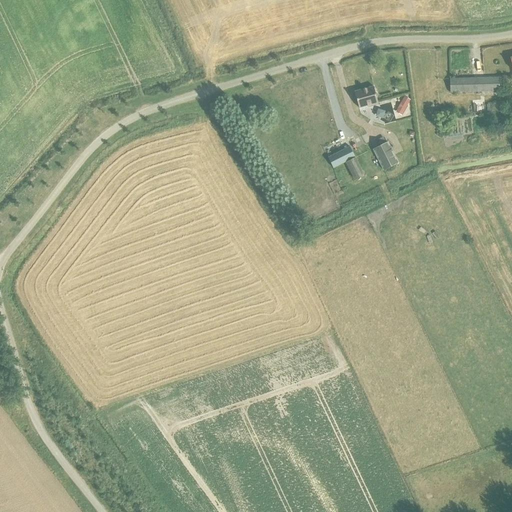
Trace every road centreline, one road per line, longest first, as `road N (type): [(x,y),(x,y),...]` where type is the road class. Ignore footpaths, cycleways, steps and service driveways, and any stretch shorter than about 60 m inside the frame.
road 1 (unclassified): [(0,264),(81,160),(142,112),(353,46),(511,34)]
road 2 (unclassified): [(101,511),(33,419),(0,301)]
